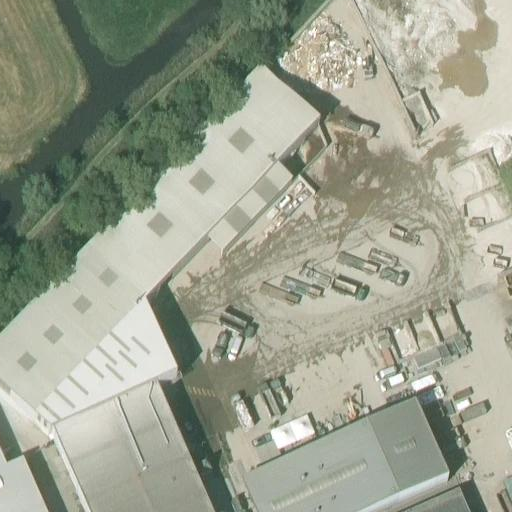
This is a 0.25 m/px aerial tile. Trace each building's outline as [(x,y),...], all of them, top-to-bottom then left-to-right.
[(255,77),(0,345),(0,386),(38,422),(40,420),(141,314),(203,249),(217,262),(287,189),(272,175),(314,132),(255,77)] [(206,511),(155,393),(51,439),(83,511),(206,511)] [(385,511),(444,486),(411,411),(251,481),(264,511),(385,511)] [(0,511),(41,511),(21,465),(5,473),(0,461),(0,511)] [(424,511),(461,511),(456,498),(424,511)]
